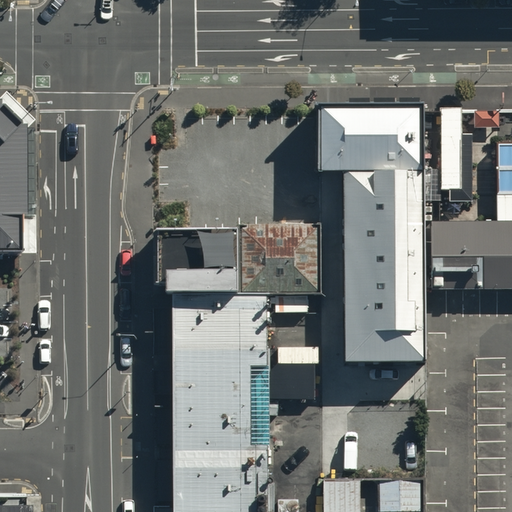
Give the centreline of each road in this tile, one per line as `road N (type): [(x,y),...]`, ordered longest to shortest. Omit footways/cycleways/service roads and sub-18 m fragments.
road 1 (tertiary): [(86,31),(87,442)]
road 2 (secondary): [(403,29),(86,31)]
